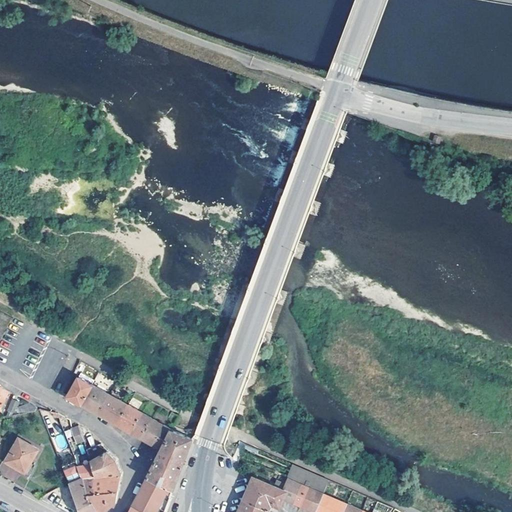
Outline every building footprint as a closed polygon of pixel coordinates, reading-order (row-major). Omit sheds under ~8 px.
[(67,396),(81,404),(91,385),(93,381),(80,373),(67,396)] [(81,404),(97,413),(108,394),(91,385),(81,404)] [(0,386),(0,405),(10,391),(9,391),(0,386)] [(117,424),(127,405),(108,394),(97,413),(117,424)] [(13,413),(18,402),(11,399),(7,411),(13,413)] [(36,407),(28,403),(17,407),(19,413),(21,413),(36,411),(36,407)] [(117,424),(131,431),(142,413),(127,405),(117,424)] [(131,431),(141,437),(152,418),(142,413),(131,431)] [(141,437),(161,448),(171,430),(172,430),(152,418),(141,437)] [(85,443),(80,428),(72,431),(76,446),(85,443)] [(147,476),(173,490),(177,480),(183,464),(192,439),(171,430),(161,448),(147,476)] [(40,448),(19,437),(6,461),(17,468),(19,464),(28,469),(31,463),(40,448)] [(87,450),(89,463),(92,478),(121,473),(121,472),(115,459),(100,443),(87,450)] [(35,464),(31,463),(28,469),(19,464),(17,468),(29,474),(35,464)] [(102,511),(116,501),(118,489),(94,493),(92,478),(89,463),(74,466),(75,468),(78,479),(89,502),(92,501),(97,511),(102,511)] [(79,511),(97,511),(92,501),(89,502),(78,479),(75,468),(63,473),(67,484),(79,511)] [(118,489),(121,473),(92,478),(94,493),(118,489)] [(171,496),(173,490),(147,476),(129,511),(164,511),(166,508),(171,496)] [(285,490),(281,498),(299,506),(307,487),(289,479),(284,490),(285,490)] [(250,501),(267,508),(275,511),(279,502),(281,498),(285,490),(284,490),(259,480),(257,485),(250,501)] [(315,490),(307,487),(299,506),(307,509),(315,490)] [(314,511),(322,494),(315,490),(307,509),(313,511),(314,511)] [(323,511),(330,497),(322,494),(314,511),(323,511)] [(342,511),(346,504),(330,497),(323,511),(342,511)] [(265,511),(267,508),(250,501),(246,511),(245,511),(265,511)]
